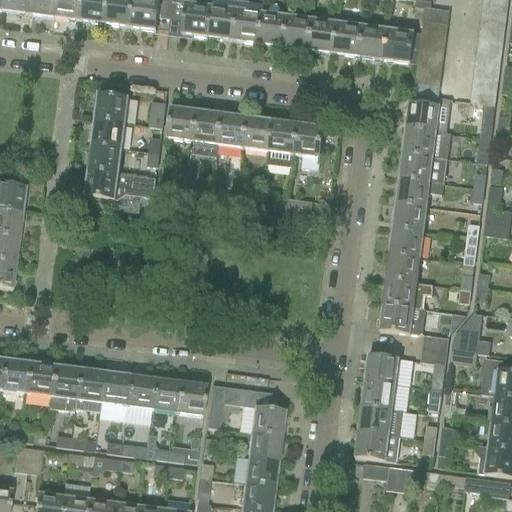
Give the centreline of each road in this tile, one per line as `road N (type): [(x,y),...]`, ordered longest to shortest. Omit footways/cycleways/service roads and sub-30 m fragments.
road 1 (residential): [(334,363),(367,124),(358,112),(339,103),(0,58)]
road 2 (residential): [(334,363),(0,321)]
road 3 (residential): [(314,511),(334,363)]
